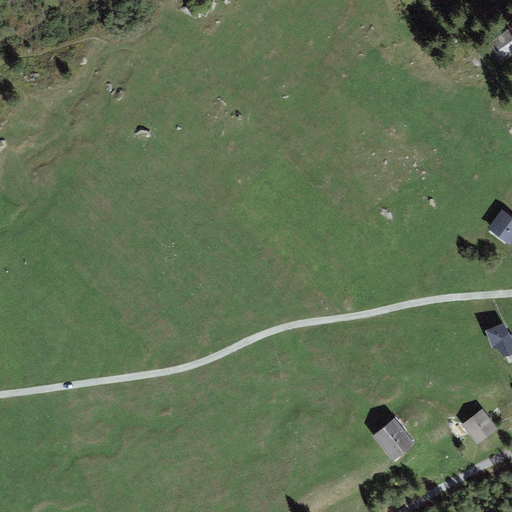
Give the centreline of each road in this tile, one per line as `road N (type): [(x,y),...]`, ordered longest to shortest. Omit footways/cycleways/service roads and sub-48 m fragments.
road 1 (track): [(511,291),(294,323),(188,365),(0,394)]
road 2 (residential): [(399,511),(511,451)]
